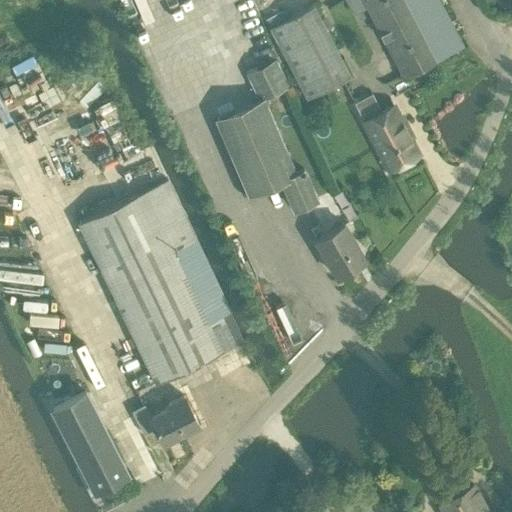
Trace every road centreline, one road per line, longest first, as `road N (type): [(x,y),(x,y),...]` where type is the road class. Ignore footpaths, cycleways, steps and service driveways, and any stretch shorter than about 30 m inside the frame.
road 1 (unclassified): [(188,511),(411,256),(479,155),(511,76)]
road 2 (track): [(511,336),(411,256)]
